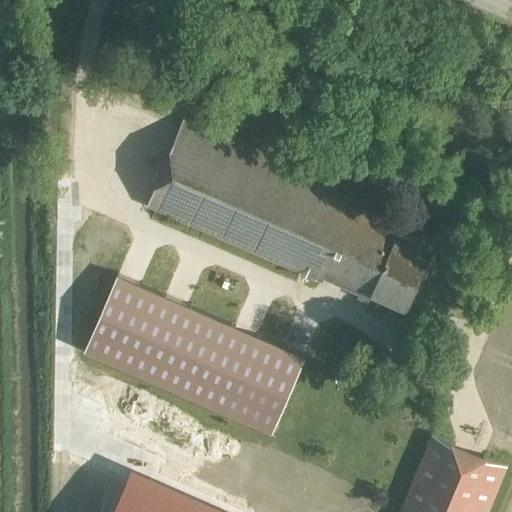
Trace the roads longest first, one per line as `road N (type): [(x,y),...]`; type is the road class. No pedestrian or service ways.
road 1 (track): [(60,511),(57,327),(83,196),(85,88),(104,0)]
road 2 (track): [(83,196),(313,297),(332,296),(341,283)]
road 3 (track): [(511,256),(456,376),(474,428),(470,439)]
